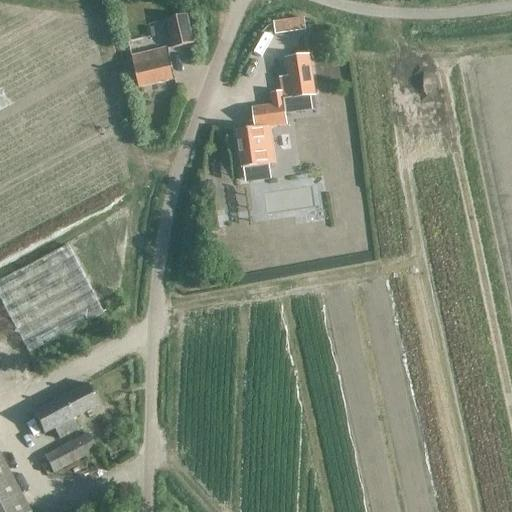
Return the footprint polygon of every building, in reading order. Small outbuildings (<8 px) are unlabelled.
[(193,43),(186,14),(165,19),(172,48),(193,43)] [(277,20),(279,32),(309,28),(307,16),(277,20)] [(138,89),(175,81),(168,49),(131,57),(138,89)] [(270,181),(268,165),(276,164),(271,125),(289,123),(285,98),(317,94),(312,54),(287,57),(289,73),(282,74),(283,89),(272,90),(274,102),(253,105),(256,128),(237,130),(244,185),(270,181)] [(0,278),(0,301),(27,352),(101,313),(65,245),(0,278)] [(71,419),(98,404),(86,382),(31,412),(42,434),(53,428),(58,436),(75,427),(71,419)] [(87,433),(43,456),(52,472),(96,450),(87,433)] [(0,511),(28,511),(0,460),(0,511)]
